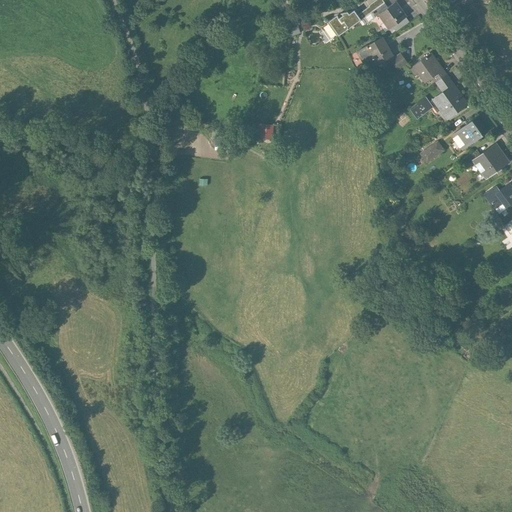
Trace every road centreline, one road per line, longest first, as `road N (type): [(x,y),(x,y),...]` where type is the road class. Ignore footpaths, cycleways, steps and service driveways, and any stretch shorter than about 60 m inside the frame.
road 1 (secondary): [(0,336),(50,417),(84,511)]
road 2 (residential): [(418,0),(511,126)]
